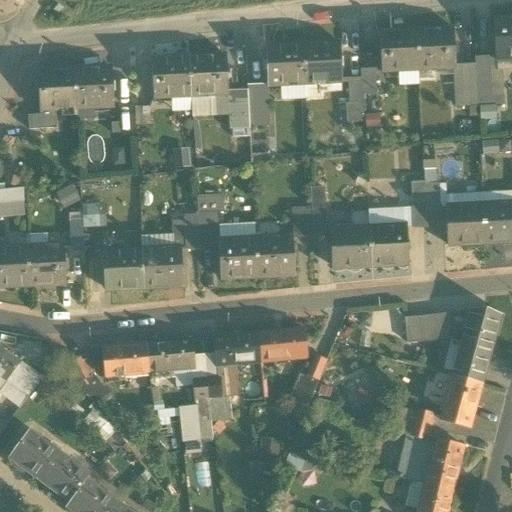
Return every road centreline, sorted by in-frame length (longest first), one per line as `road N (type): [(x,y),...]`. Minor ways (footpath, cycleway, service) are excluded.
road 1 (residential): [(511,279),(51,326),(0,315)]
road 2 (residential): [(407,0),(10,45)]
